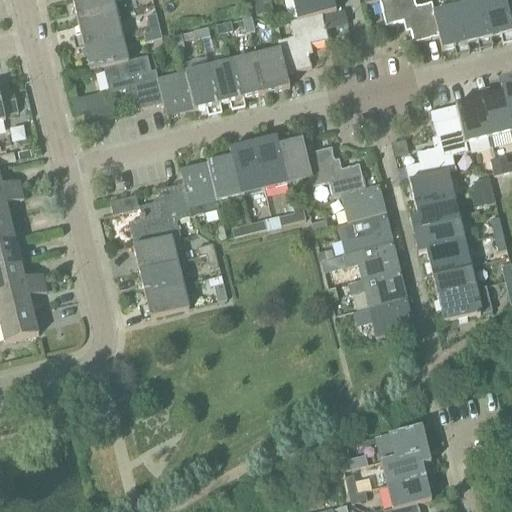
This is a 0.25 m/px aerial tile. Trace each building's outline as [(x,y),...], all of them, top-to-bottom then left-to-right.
[(112,0),(83,0),(72,3),(78,28),(117,18),(112,0)] [(252,0),(255,10),(264,7),(261,0),(252,0)] [(292,0),(298,23),(323,17),(323,18),(337,15),(333,0),(292,0)] [(434,16),(432,6),(417,10),(414,0),(394,0),(380,3),(380,4),(386,29),(404,25),(405,29),(409,28),(414,46),(439,40),(440,40),(434,16)] [(498,0),(481,4),(490,42),(511,36),(511,30),(504,0),(498,0)] [(466,48),(490,42),(481,4),(457,10),(466,48)] [(264,7),(255,10),(257,18),(273,14),(271,5),(264,7)] [(457,10),(434,16),(440,40),(439,40),(442,54),(466,48),(457,10)] [(337,16),(340,29),(347,27),(344,14),(337,16)] [(147,19),(151,35),(160,33),(155,17),(147,19)] [(323,17),(298,23),(290,25),(293,40),(277,44),(279,53),(280,53),(286,77),(287,77),(312,71),(308,53),(312,52),(311,48),(329,43),(323,18),(323,17)] [(84,51),(122,42),(117,18),(78,28),(84,51)] [(251,20),(243,22),(243,23),(246,36),(255,34),(251,21),(251,20)] [(231,26),(217,29),(219,38),(233,35),(231,26)] [(209,40),(207,31),(193,35),(195,44),(209,40)] [(162,41),(160,33),(151,35),(144,37),(146,46),(162,41)] [(182,38),(172,40),(175,54),(185,52),(182,38)] [(128,65),(122,42),(84,51),(89,75),(104,71),(128,65)] [(256,59),(266,97),(290,91),(287,77),(286,77),(280,53),(279,53),(256,59)] [(256,59),(233,65),(242,102),(266,97),(256,59)] [(128,65),(104,71),(110,97),(128,93),(129,96),(133,95),(138,113),(140,113),(164,107),(165,107),(158,83),(159,82),(157,74),(152,75),(148,60),(137,62),(129,64),(128,65)] [(242,102),(233,65),(210,70),(219,108),(242,102)] [(219,108),(210,70),(187,76),(196,113),(219,108)] [(165,107),(164,107),(167,120),(196,113),(187,76),(159,82),(158,83),(165,107)] [(503,96),(511,131),(511,85),(501,88),(503,97),(503,96)] [(13,93),(0,96),(0,124),(6,123),(5,119),(19,115),(13,93)] [(503,97),(480,102),(489,140),(511,134),(511,131),(503,96),(503,97)] [(480,102),(456,108),(456,109),(457,109),(466,146),(467,146),(489,140),(480,102)] [(113,105),(87,111),(90,125),(116,119),(113,105)] [(407,170),(406,170),(409,185),(447,175),(448,176),(457,174),(453,159),(469,155),(467,146),(466,146),(457,109),(456,109),(432,115),(435,127),(434,128),(437,141),(432,142),(434,152),(417,156),(420,167),(407,170)] [(265,193),(288,187),(278,149),(279,149),(277,141),(253,147),(255,155),(265,193)] [(288,187),(311,182),(312,182),(306,157),(307,157),(303,143),(279,149),(278,149),(288,187)] [(394,160),(407,157),(404,144),(391,147),(394,160)] [(242,199),(265,193),(255,155),(253,147),(229,153),(231,161),(231,160),(241,199),(242,199)] [(333,202),(342,200),(342,199),(366,193),(366,192),(360,167),(342,172),(341,168),(337,169),(332,151),(307,157),(306,157),(312,182),(311,182),(314,191),(329,187),(333,202)] [(0,165),(1,168),(16,165),(14,157),(0,160),(0,165)] [(219,204),(241,199),(231,160),(231,161),(209,166),(218,204),(219,204)] [(490,163),(494,179),(503,177),(499,161),(490,163)] [(218,204),(209,166),(180,173),(184,187),(190,211),(192,220),(204,217),(204,218),(220,214),(218,204)] [(447,175),(409,185),(415,209),(453,200),(448,176),(447,175)] [(0,179),(0,198),(4,198),(10,196),(22,193),(20,184),(2,189),(0,179)] [(476,194),(483,192),(492,190),(490,182),(474,185),(476,194)] [(143,228),(129,231),(134,249),(146,245),(146,247),(171,241),(172,242),(181,239),(177,224),(192,220),(190,211),(184,187),(158,193),(161,205),(139,210),(139,212),(138,212),(140,218),(140,221),(141,221),(143,228)] [(379,189),(366,192),(366,193),(342,199),(342,200),(349,228),(386,218),(379,189)] [(487,208),(496,206),(492,190),(483,192),(487,208)] [(22,193),(10,196),(13,206),(25,203),(22,193)] [(4,198),(0,198),(0,223),(10,221),(4,198)] [(136,199),(110,205),(113,219),(139,212),(136,199)] [(412,222),(410,222),(410,223),(412,234),(413,234),(415,234),(459,223),(453,200),(415,209),(418,220),(412,222)] [(293,209),(295,216),(297,225),(306,223),(302,206),(293,209)] [(282,229),(297,225),(295,216),(280,220),(282,229)] [(387,219),(386,218),(349,228),(337,231),(344,258),(355,256),(393,246),(387,219)] [(0,248),(16,245),(10,221),(0,223),(0,248)] [(494,238),(503,236),(499,221),(490,223),(494,238)] [(465,246),(459,223),(413,234),(418,258),(427,256),(426,256),(465,246)] [(250,237),(251,237),(267,233),(265,224),(248,228),(250,237)] [(315,236),(327,233),(325,225),(313,228),(315,236)] [(250,237),(248,228),(233,231),(235,240),(250,237)] [(218,245),(218,246),(227,243),(223,229),(215,231),(218,245)] [(507,253),(503,236),(494,238),(498,255),(507,253)] [(132,249),(139,274),(177,265),(172,242),(171,241),(146,247),(146,245),(134,249),(132,249)] [(0,248),(0,273),(22,268),(16,245),(0,248)] [(393,247),(393,246),(355,256),(344,258),(344,259),(343,259),(346,272),(359,269),(362,284),(400,274),(393,247)] [(432,279),(470,270),(465,246),(426,256),(427,256),(432,279)] [(199,260),(207,258),(215,256),(213,247),(197,251),(199,260)] [(332,253),(319,256),(321,264),(334,261),(332,253)] [(219,271),(215,256),(207,258),(210,273),(219,271)] [(178,266),(177,265),(139,274),(144,298),(183,289),(178,266)] [(501,270),(505,285),(511,283),(511,275),(510,267),(501,270)] [(22,268),(0,273),(0,297),(27,291),(22,268)] [(470,270),(432,279),(438,302),(476,293),(470,270)] [(365,296),(369,311),(407,302),(400,274),(362,284),(348,287),(351,300),(365,296)] [(43,278),(31,280),(33,290),(45,287),(43,278)] [(221,279),(208,282),(210,290),(214,289),(223,287),(221,279)] [(45,287),(33,290),(35,299),(47,296),(45,287)] [(214,289),(218,305),(227,303),(223,287),(214,289)] [(183,289),(144,298),(150,322),(189,313),(183,289)] [(27,291),(0,297),(0,322),(33,314),(27,291)] [(331,306),(339,304),(336,291),(328,293),(331,306)] [(476,293),(438,302),(444,327),(492,315),(486,291),(476,293)] [(369,311),(353,315),(356,330),(373,326),(376,341),(414,332),(407,303),(407,302),(369,311)] [(33,314),(0,322),(0,325),(5,347),(39,338),(34,315),(33,314)] [(376,441),(382,466),(420,456),(414,432),(376,441)] [(350,463),(347,449),(338,451),(341,465),(350,463)] [(426,480),(420,456),(382,466),(387,490),(426,480)] [(345,481),(350,499),(358,497),(354,479),(345,481)] [(431,504),(426,480),(387,490),(392,511),(394,511),(418,507),(431,504)] [(366,495),(358,497),(350,499),(352,508),(368,503),(366,495)]
